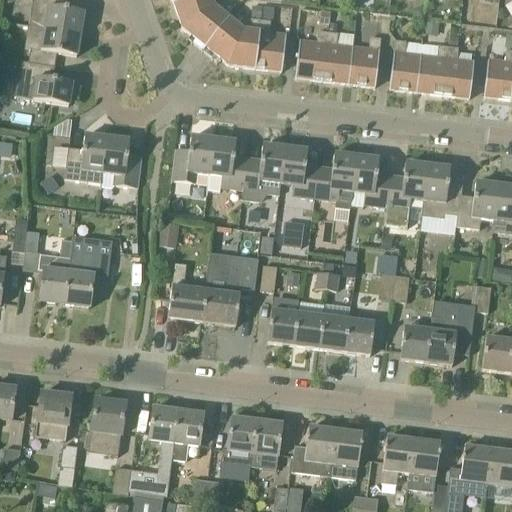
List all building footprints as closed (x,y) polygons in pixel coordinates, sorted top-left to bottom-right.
[(65,0),(33,0),(29,29),(44,32),(80,38),(83,15),(64,12),(65,0)] [(223,0),(189,0),(173,6),(182,31),(214,9),(212,4),(223,0)] [(205,50),(228,21),(214,9),(182,31),(190,38),(205,50)] [(422,21),(423,10),(417,9),(412,13),(411,20),(422,21)] [(328,27),(329,15),(320,14),(318,26),(328,27)] [(461,15),(455,14),(449,18),(448,24),(460,26),(461,15)] [(243,33),(228,21),(205,50),(228,68),(243,33)] [(254,72),(260,23),(250,22),(248,33),(243,33),(228,68),(254,72)] [(260,23),(254,72),(281,75),(286,38),(269,36),(270,24),(260,23)] [(439,26),(426,24),(424,37),(437,39),(439,26)] [(56,56),(76,60),(80,38),(44,32),(29,29),(25,52),(29,53),(28,65),(28,66),(54,70),(56,56)] [(321,84),(327,35),(317,34),(316,46),(299,44),(294,81),(321,84)] [(347,87),(352,50),(336,48),(338,36),(327,35),(321,84),(347,87)] [(460,39),(449,38),(448,50),(458,51),(460,39)] [(352,50),(347,87),(375,90),(381,42),(370,40),(368,52),(352,50)] [(416,95),(420,58),(404,57),(406,45),(395,43),(389,92),(416,95)] [(442,99),(448,50),(438,49),(436,60),(420,58),(416,95),(442,99)] [(448,50),(442,99),(469,102),(473,65),(457,63),(458,51),(448,50)] [(508,103),(511,73),(511,53),(506,53),(504,65),(488,63),(483,100),(508,103)] [(28,66),(28,65),(20,64),(14,100),(68,109),(72,86),(52,83),(54,70),(28,66)] [(102,177),(107,141),(84,138),(82,158),(67,156),(64,183),(88,186),(89,175),(102,177)] [(196,176),(208,178),(213,142),(191,139),(189,155),(174,153),(170,184),(194,187),(196,176)] [(113,192),(114,189),(137,192),(141,160),(127,159),(129,144),(107,141),(102,177),(101,190),(113,192)] [(220,196),(220,190),(243,193),(247,160),(234,159),(235,145),(213,142),(208,178),(206,194),(220,196)] [(265,196),(278,197),(284,151),(262,148),(261,162),(247,160),(243,193),(242,204),(257,206),(265,196)] [(291,199),(314,202),(318,169),(305,167),(307,154),(284,151),(278,197),(279,198),(280,187),(293,188),(291,199)] [(314,202),(337,205),(336,211),(349,212),(356,160),(334,157),(332,171),(318,169),(314,202)] [(363,208),(386,211),(390,178),(376,176),(378,163),(356,160),(349,212),(350,212),(352,196),(364,197),(363,208)] [(390,178),(386,211),(409,213),(410,203),(423,204),(427,169),(405,166),(403,180),(390,178)] [(443,218),(456,219),(457,219),(459,203),(460,204),(462,193),(447,191),(449,171),(427,169),(423,204),(421,220),(442,222),(443,218)] [(50,178),(40,185),(47,195),(57,188),(50,178)] [(480,222),(493,224),(497,188),(475,185),(473,205),(460,204),(459,203),(457,219),(456,219),(455,230),(479,233),(480,222)] [(492,235),(511,237),(511,189),(497,188),(493,224),(492,235)] [(284,223),(281,246),(302,249),(305,226),(284,223)] [(173,250),(176,229),(161,227),(158,248),(173,250)] [(25,256),(27,235),(27,231),(15,230),(12,254),(25,256)] [(25,256),(36,258),(39,236),(27,235),(25,256)] [(69,275),(64,308),(89,311),(93,285),(106,287),(112,245),(84,242),(82,258),(95,259),(92,278),(69,275)] [(206,294),(202,325),(236,330),(240,291),(254,293),(258,263),(210,257),(205,294),(206,294)] [(69,275),(68,275),(69,262),(40,259),(38,272),(43,273),(39,305),(64,308),(69,275)] [(480,262),(478,279),(486,280),(488,263),(480,262)] [(206,294),(205,294),(183,291),(186,268),(175,267),(168,321),(202,325),(206,294)] [(263,269),(260,294),(273,295),(276,271),(263,269)] [(500,271),(492,270),(490,283),(502,284),(503,278),(500,271)] [(435,273),(423,271),(422,281),(434,283),(435,273)] [(297,290),(299,277),(287,275),(285,289),(297,290)] [(326,293),(328,278),(317,276),(315,292),(326,293)] [(328,278),(326,293),(337,294),(339,279),(328,278)] [(391,304),(394,280),(382,278),(378,302),(391,304)] [(391,304),(405,306),(408,282),(394,280),(391,304)] [(487,315),(490,292),(477,290),(474,314),(487,315)] [(293,349),(297,317),(271,314),(267,346),(293,349)] [(318,352),(322,320),(297,317),(293,349),(318,352)] [(344,356),(348,323),(322,320),(318,352),(344,356)] [(457,324),(431,322),(430,333),(425,366),(451,370),(456,337),(457,324)] [(348,323),(344,356),(370,359),(374,327),(348,323)] [(425,366),(430,333),(404,330),(400,363),(425,366)] [(507,376),(511,344),(486,340),(481,373),(507,376)] [(15,392),(0,390),(0,421),(11,423),(15,392)] [(71,400),(41,396),(35,440),(65,444),(71,400)] [(117,460),(118,453),(125,407),(95,403),(91,434),(88,456),(117,460)] [(172,464),(179,414),(152,410),(148,444),(161,445),(157,477),(131,473),(128,495),(134,496),(134,500),(167,504),(168,491),(169,478),(171,464),(172,464)] [(184,465),(186,448),(199,450),(203,417),(179,414),(172,464),(184,465)] [(252,456),(256,423),(231,420),(227,453),(252,456)] [(276,474),(278,460),(282,426),(256,423),(252,456),(250,470),(276,474)] [(331,467),(335,434),(308,430),(306,451),(294,449),(290,476),(328,481),(330,467),(331,467)] [(335,434),(331,467),(341,469),(340,481),(355,483),(361,437),(335,434)] [(122,437),(119,459),(132,460),(135,438),(122,437)] [(408,477),(412,444),(385,440),(380,486),(393,488),(395,475),(408,477)] [(412,444),(408,477),(435,480),(439,447),(412,444)] [(71,491),(76,451),(63,449),(58,489),(71,491)] [(486,487),(490,453),(464,450),(459,483),(486,487)] [(15,473),(16,473),(20,454),(4,452),(1,471),(7,472),(15,473)] [(511,455),(490,453),(486,487),(511,489),(511,455)] [(7,472),(5,483),(14,484),(15,473),(7,472)] [(131,473),(115,472),(111,499),(127,502),(128,495),(131,473)] [(204,510),(208,486),(195,485),(193,503),(194,504),(194,508),(201,509),(204,510)] [(208,486),(204,510),(218,510),(220,487),(208,486)] [(442,511),(443,510),(444,510),(446,490),(434,488),(431,511),(442,511)] [(285,511),(286,508),(288,492),(276,491),(273,511),(285,511)] [(174,511),(176,506),(167,504),(134,500),(133,502),(132,501),(130,511),(131,511),(130,511),(174,511)] [(363,511),(365,501),(355,500),(353,511),(363,511)] [(377,511),(378,503),(365,501),(363,511),(377,511)]
